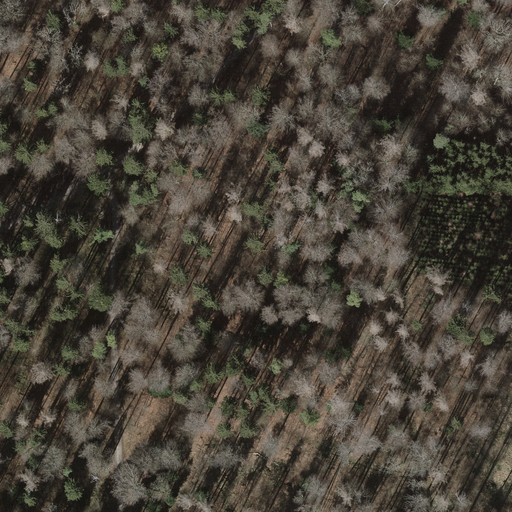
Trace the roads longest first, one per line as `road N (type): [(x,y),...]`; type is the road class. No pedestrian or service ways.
road 1 (track): [(297,0),(98,179),(0,230)]
road 2 (track): [(98,179),(116,212),(119,511)]
